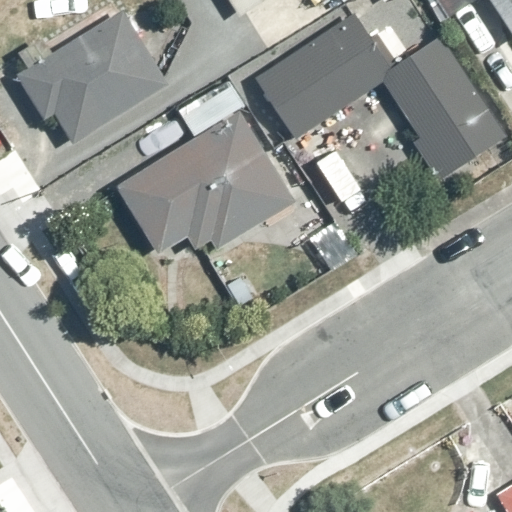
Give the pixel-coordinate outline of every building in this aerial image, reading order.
[(264,0),(236,0),(245,13),(264,0)] [(511,0),(496,0),(511,22),(511,0)] [(404,63),(364,6),(260,79),(301,138),(383,81),(449,176),(509,134),(442,37),(404,63)] [(124,8),(21,77),(48,117),(57,111),(78,143),(172,80),(124,8)] [(194,234),(200,244),(216,235),(222,245),(303,197),(232,76),(181,107),(198,136),(123,181),(164,251),(194,234)] [(511,511),(511,485),(499,493),(510,511),(485,511),(481,504),(467,511),(511,511)]
